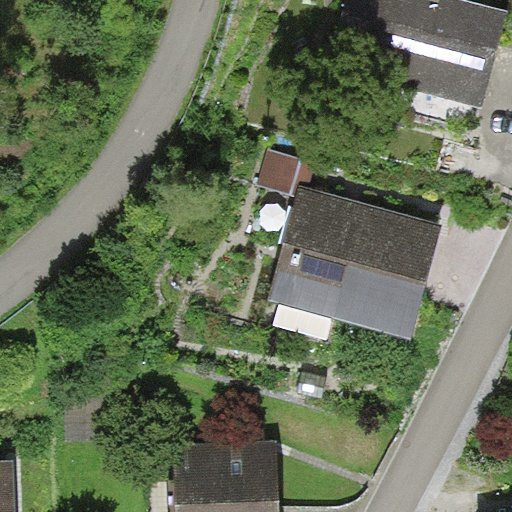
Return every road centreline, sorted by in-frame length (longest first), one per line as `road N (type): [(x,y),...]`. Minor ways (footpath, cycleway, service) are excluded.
road 1 (track): [(198,0),(116,175),(36,270),(0,292)]
road 2 (residential): [(393,511),(511,297)]
